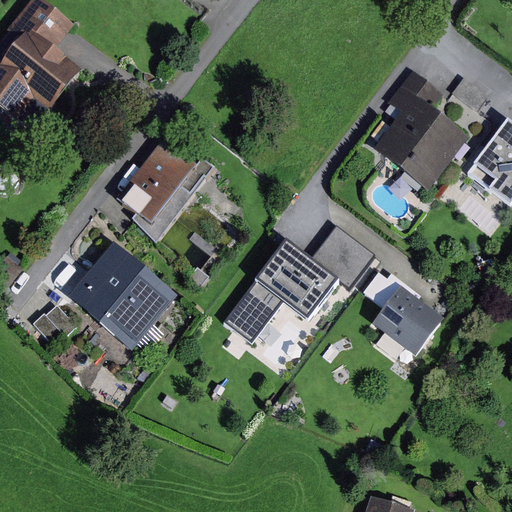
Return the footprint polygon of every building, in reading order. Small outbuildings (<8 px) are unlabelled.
[(82,29),(45,0),(0,57),(0,104),(27,125),(40,107),(58,121),(94,75),(64,52),(82,29)] [(452,96),(421,71),(396,102),(411,114),(382,150),(436,193),(479,138),(443,109),(452,96)] [(470,79),(457,93),(478,113),(492,99),(470,79)] [(511,200),(511,143),(500,136),(475,169),(496,183),(489,193),(507,206),(511,200)] [(202,170),(172,148),(128,206),(158,228),(188,191),(200,200),(222,171),(208,161),(202,170)] [(356,293),(383,257),(345,229),(317,265),(292,244),(230,326),(259,349),(290,307),(315,326),(346,284),(356,293)] [(186,296),(124,243),(78,298),(140,351),(144,345),(157,356),(174,336),(161,325),(186,296)] [(443,323),(400,290),(371,327),(414,360),(443,323)] [(85,328),(64,307),(54,317),(51,314),(41,324),(60,345),(70,335),(73,339),(85,328)] [(423,511),(380,498),(375,511),(423,511)]
